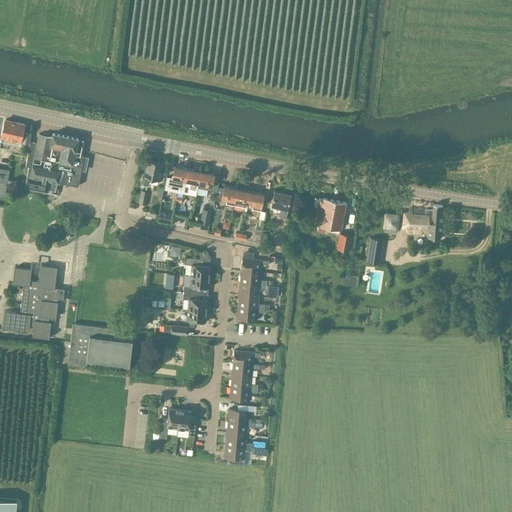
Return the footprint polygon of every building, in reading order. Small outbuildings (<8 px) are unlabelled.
[(5,119),(1,136),(21,140),(25,124),(24,123),(5,119)] [(28,144),(31,134),(24,132),(21,142),(28,144)] [(80,155),(83,141),(78,140),(78,139),(53,133),(52,137),(38,134),(36,146),(29,144),(28,150),(25,165),(26,165),(25,168),(26,168),(28,169),(24,188),(47,193),(47,189),(55,191),(56,183),(59,184),(60,182),(78,186),(82,165),(82,163),(86,164),(87,159),(83,158),(84,156),(80,155)] [(144,176),(142,184),(148,185),(148,183),(150,178),(158,180),(158,179),(162,163),(147,160),(144,176)] [(171,182),(184,185),(187,169),(174,166),(171,178),(171,182)] [(9,169),(0,167),(0,194),(5,195),(9,173),(9,169)] [(187,169),(184,185),(188,185),(186,194),(195,195),(196,193),(197,187),(200,171),(187,169)] [(200,171),(197,187),(207,189),(210,190),(217,191),(219,177),(213,176),(214,174),(200,171)] [(224,186),(222,198),(227,199),(226,203),(234,205),(237,189),(224,186)] [(234,205),(247,207),(250,191),(237,189),(234,205)] [(141,190),(138,203),(145,204),(147,191),(144,191),(141,190)] [(286,216),(287,208),(288,208),(291,194),(275,190),(270,212),(279,214),(286,216)] [(264,194),(250,191),(247,207),(260,210),(261,206),(264,194)] [(319,197),(314,223),(318,224),(317,230),(324,231),(326,224),(341,227),(346,202),(324,197),(324,198),(319,197)] [(433,203),(433,209),(410,208),(409,233),(429,234),(428,238),(440,239),(442,204),(433,203)] [(208,225),(211,211),(202,209),(199,223),(208,225)] [(144,218),(156,221),(157,218),(158,214),(145,211),(144,218)] [(384,231),(395,233),(398,214),(386,213),(384,231)] [(339,232),(336,247),(349,249),(352,235),(339,232)] [(370,237),(368,245),(382,247),(384,239),(370,237)] [(192,265),(191,275),(209,277),(210,266),(200,265),(200,259),(185,258),(185,264),(192,265)] [(242,258),(241,270),(261,272),(262,264),(269,265),(269,260),(262,260),(262,259),(242,258)] [(58,299),(63,299),(64,289),(54,287),(57,267),(40,265),(38,281),(36,281),(37,278),(32,277),(32,280),(30,280),(31,269),(15,267),(13,283),(23,284),(20,313),(4,311),(2,327),(28,330),(29,325),(34,325),(32,336),(49,338),(51,322),(44,321),(45,316),(55,317),(58,299)] [(261,272),(241,270),(240,282),(267,284),(267,280),(260,279),(261,272)] [(165,273),(164,287),(172,287),(173,273),(165,273)] [(209,277),(191,275),(190,286),(184,286),(183,291),(197,292),(198,287),(208,288),(209,277)] [(351,275),(350,285),(358,286),(359,276),(351,275)] [(267,285),(267,284),(240,282),(239,294),(259,296),(259,288),(266,289),(267,285)] [(278,286),(267,285),(266,289),(269,289),(268,296),(277,297),(278,286)] [(183,291),(183,299),(188,299),(188,309),(206,311),(207,300),(197,299),(197,292),(183,291)] [(265,304),(258,303),(259,296),(239,294),(238,306),(265,308),(265,304)] [(257,312),(264,312),(265,308),(238,306),(237,318),(257,320),(257,312)] [(188,309),(187,320),(190,320),(195,321),(205,322),(206,311),(188,309)] [(85,325),(73,323),(68,363),(86,365),(87,360),(129,365),(132,340),(114,338),(115,328),(85,325)] [(170,333),(187,335),(187,326),(171,324),(171,325),(163,324),(163,332),(170,332),(170,333)] [(253,364),(253,356),(260,357),(261,353),(254,352),(234,350),(233,362),(253,364)] [(232,374),(252,376),(252,368),(259,369),(260,364),(253,364),(233,362),(232,374)] [(258,388),(258,384),(251,384),(252,376),(232,374),(231,386),(258,388)] [(250,392),(257,393),(258,388),(231,386),(230,398),(249,400),(250,392)] [(160,432),(160,437),(166,437),(167,433),(167,427),(178,428),(180,409),(169,408),(168,419),(162,418),(160,432)] [(229,408),(228,421),(254,423),(255,418),(249,418),(249,419),(248,419),(249,410),(229,408)] [(191,411),(180,409),(178,428),(189,429),(188,435),(194,436),(196,422),(190,421),(191,411)] [(254,427),(254,423),(228,421),(227,433),(246,434),(247,425),(248,426),(254,427)] [(252,447),(253,443),(246,442),(246,434),(227,433),(226,445),(252,447)] [(226,445),(224,457),(229,457),(228,462),(244,464),(251,465),(252,451),(252,447),(226,445)] [(15,511),(17,500),(0,498),(0,511),(15,511)]
